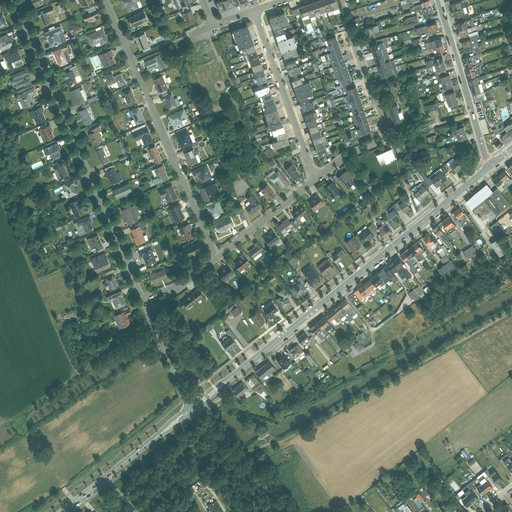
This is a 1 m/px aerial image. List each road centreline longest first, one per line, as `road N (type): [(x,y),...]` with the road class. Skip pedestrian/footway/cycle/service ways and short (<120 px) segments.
road 1 (secondary): [(490,167),(233,376)]
road 2 (residential): [(12,0),(143,298)]
road 3 (residential): [(216,257),(105,0)]
road 4 (residential): [(255,12),(315,179)]
road 5 (residential): [(437,0),(490,167)]
road 6 (residential): [(216,257),(315,179)]
